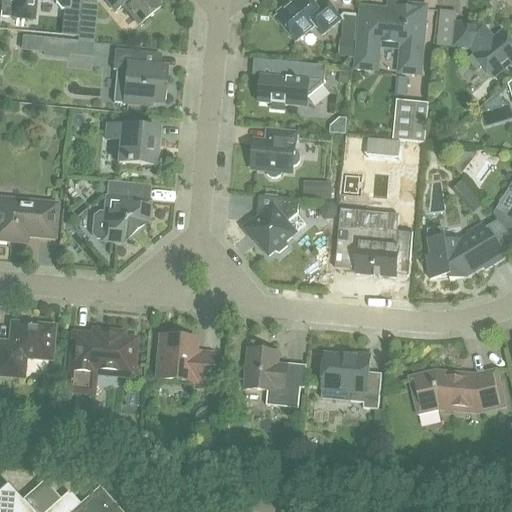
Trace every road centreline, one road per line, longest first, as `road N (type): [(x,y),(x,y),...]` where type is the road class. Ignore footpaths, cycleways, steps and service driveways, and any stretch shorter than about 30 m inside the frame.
road 1 (residential): [(511,309),(430,326),(230,305)]
road 2 (residential): [(197,247),(220,2)]
road 3 (residential): [(153,297),(0,283)]
